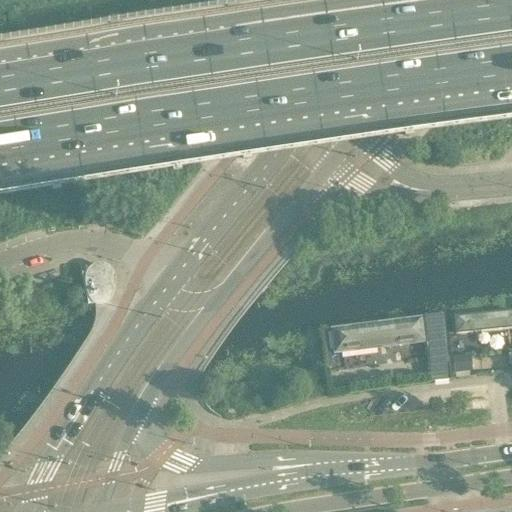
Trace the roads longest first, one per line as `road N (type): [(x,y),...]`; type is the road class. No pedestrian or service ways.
road 1 (motorway): [(0,148),(511,70)]
road 2 (tertiary): [(212,301),(468,0)]
road 3 (tertiary): [(396,0),(162,290)]
road 4 (motorway): [(511,16),(211,58)]
road 5 (tertiary): [(162,290),(62,441),(29,511)]
road 6 (motorway): [(452,0),(211,58)]
road 7 (motorway): [(211,58),(0,90)]
road 8 (secondary): [(302,473),(95,511)]
road 9 (secondary): [(302,473),(268,459),(179,462),(161,455),(138,413)]
road 10 (unclassified): [(0,263),(52,245),(117,247),(162,290)]
road 11 (secondary): [(283,511),(440,488)]
road 12 (secondary): [(436,460),(302,473)]
road 13 (tertiary): [(138,413),(212,301)]
